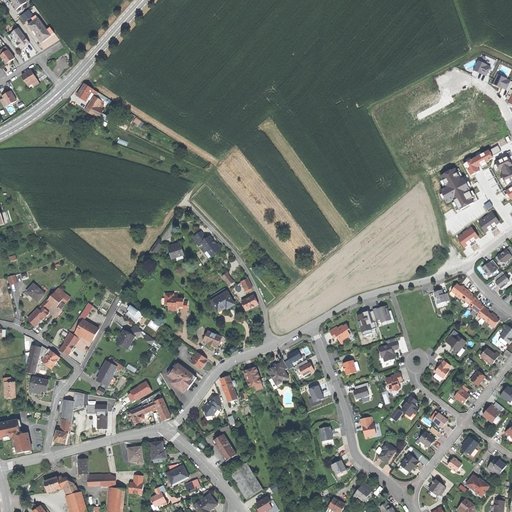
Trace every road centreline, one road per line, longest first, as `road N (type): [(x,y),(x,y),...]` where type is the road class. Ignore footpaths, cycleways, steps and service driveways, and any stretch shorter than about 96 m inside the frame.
road 1 (track): [(264,308),(410,186),(372,108),(469,56),(454,0)]
road 2 (track): [(330,0),(312,86),(152,234),(120,299)]
road 3 (residential): [(405,500),(354,450),(311,326)]
road 4 (residential): [(46,457),(57,397),(80,369),(36,336),(0,322)]
road 5 (residential): [(311,326),(220,370),(167,428)]
road 6 (residential): [(467,265),(366,296),(311,326)]
road 7 (residential): [(167,428),(46,457)]
road 8 (secondary): [(143,0),(62,89)]
